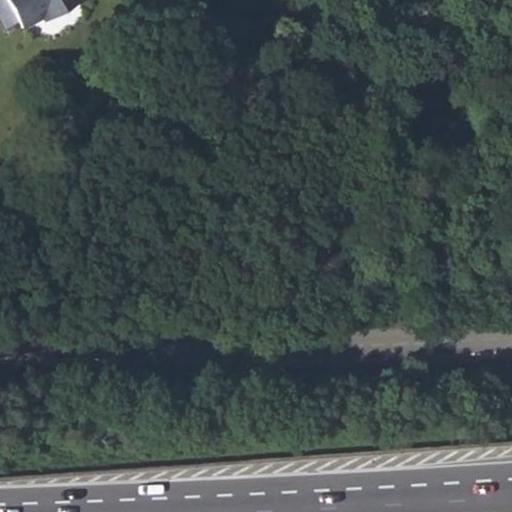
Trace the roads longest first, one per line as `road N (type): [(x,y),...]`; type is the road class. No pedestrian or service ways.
road 1 (unclassified): [(0,343),(343,349),(511,339)]
road 2 (motorway): [(511,496),(232,511)]
